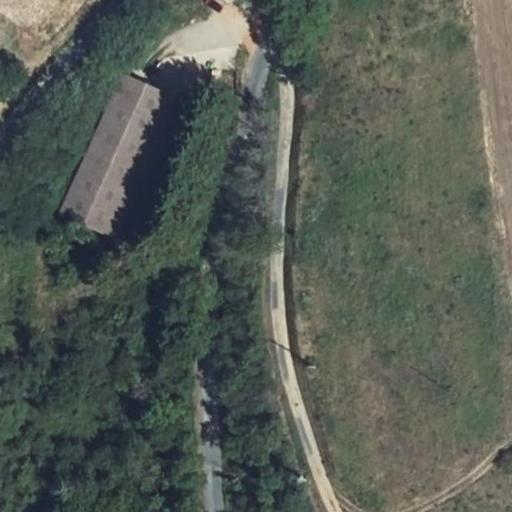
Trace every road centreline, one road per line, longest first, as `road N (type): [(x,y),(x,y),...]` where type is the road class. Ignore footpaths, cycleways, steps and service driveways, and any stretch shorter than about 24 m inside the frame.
road 1 (unclassified): [(215,511),(206,317),(275,0)]
road 2 (track): [(339,511),(270,311),(283,89),(263,57)]
road 3 (unclassified): [(130,0),(0,145)]
road 4 (track): [(511,448),(404,511)]
